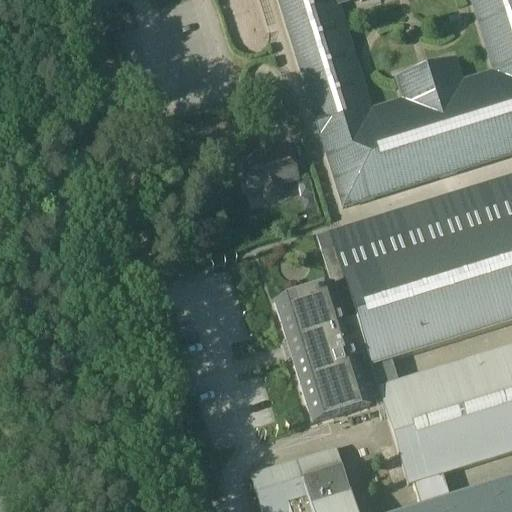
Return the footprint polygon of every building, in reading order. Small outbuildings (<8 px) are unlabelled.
[(511,0),(275,0),(312,118),(311,118),(318,138),(319,138),(342,211),(511,157),(511,0)] [(297,183),(288,150),(238,163),(247,196),(260,193),(262,203),(282,197),(280,187),(297,183)] [(297,174),(320,168),(318,160),(295,166),(297,174)] [(511,178),(329,236),(370,369),(390,363),(511,325),(511,178)] [(329,236),(315,240),(330,288),(366,403),(366,402),(379,398),(377,392),(370,369),(329,236)] [(330,288),(273,306),(286,346),(288,346),(293,360),(290,361),(311,426),(368,409),(366,403),(330,288)] [(511,349),(397,386),(377,392),(379,398),(405,481),(404,481),(407,488),(412,486),(441,477),(511,455),(511,349)] [(390,363),(370,369),(377,392),(397,386),(390,363)] [(353,511),(336,455),(336,454),(251,481),(251,480),(250,480),(259,511),(353,511)] [(441,477),(412,486),(412,487),(419,510),(448,500),(441,477)] [(511,511),(511,480),(448,500),(419,510),(410,511),(511,511)]
